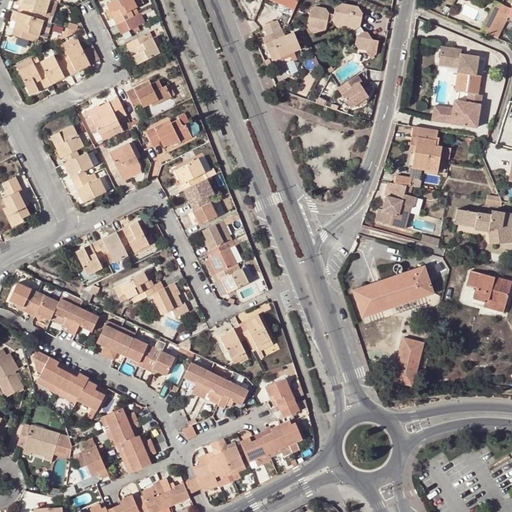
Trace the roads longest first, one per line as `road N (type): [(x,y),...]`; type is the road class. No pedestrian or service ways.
road 1 (secondary): [(181,0),(294,282)]
road 2 (residential): [(294,282),(225,312),(208,305),(146,195),(69,228)]
road 3 (residential): [(0,312),(159,405),(178,449)]
road 4 (secondary): [(287,193),(209,0)]
road 5 (tertiary): [(360,193),(385,114),(405,0)]
road 6 (residential): [(14,124),(108,75),(88,15)]
road 7 (secondary): [(294,282),(338,396),(339,425)]
road 8 (secondary): [(367,412),(319,276)]
road 9 (tertiary): [(511,408),(452,406),(386,419)]
road 10 (tertiary): [(331,449),(319,465),(229,511)]
